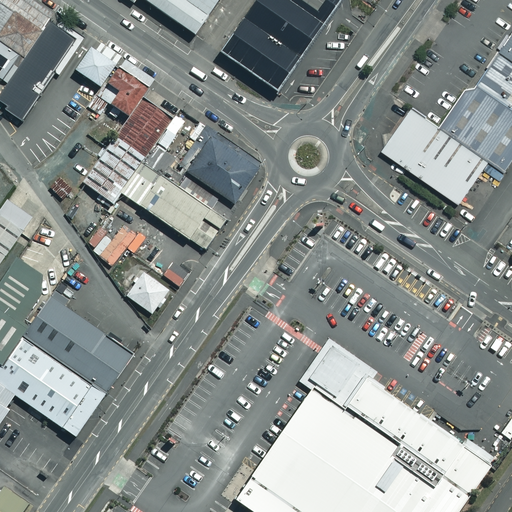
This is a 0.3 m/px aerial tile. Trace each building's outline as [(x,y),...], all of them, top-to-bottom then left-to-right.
[(23,0),(0,0),(0,83),(47,16),(23,0)] [(36,0),(23,0),(47,16),(51,10),(36,0)] [(146,0),(198,34),(221,0),(146,0)] [(254,0),(243,17),(298,55),(319,25),(283,0),(254,0)] [(298,55),(243,17),(218,52),(273,91),(298,55)] [(73,40),(47,22),(0,90),(0,101),(7,106),(4,110),(18,120),(73,40)] [(511,31),(510,34),(505,42),(499,50),(511,58),(511,31)] [(180,106),(88,43),(61,83),(122,123),(153,146),(180,106)] [(511,58),(499,50),(490,64),(488,67),(486,70),(478,82),(511,105),(511,58)] [(511,105),(478,82),(474,87),(472,87),(466,88),(465,89),(440,125),(439,126),(487,158),(502,169),(511,154),(511,105)] [(487,158),(439,126),(411,107),(382,150),(458,201),(487,158)] [(90,121),(83,116),(75,127),(82,132),(90,121)] [(153,146),(122,123),(80,183),(111,203),(153,146)] [(183,173),(229,203),(258,160),(212,130),(183,173)] [(159,176),(136,211),(194,249),(217,214),(159,176)] [(69,190),(59,179),(49,188),(60,199),(69,190)] [(5,200),(0,205),(0,260),(31,219),(5,200)] [(0,276),(0,366),(2,367),(23,336),(49,296),(57,284),(14,255),(0,276)] [(167,288),(140,269),(123,295),(150,313),(167,288)] [(23,336),(105,390),(131,351),(49,296),(23,336)] [(76,433),(105,390),(23,336),(2,367),(0,366),(0,416),(16,393),(76,433)] [(232,500),(250,511),(457,511),(491,463),(463,442),(414,408),(404,401),(394,394),(384,387),(372,378),(377,371),(365,362),(329,337),(320,350),(299,380),(310,388),(253,470),(232,500)] [(6,485),(0,493),(0,511),(23,511),(30,503),(6,485)]
